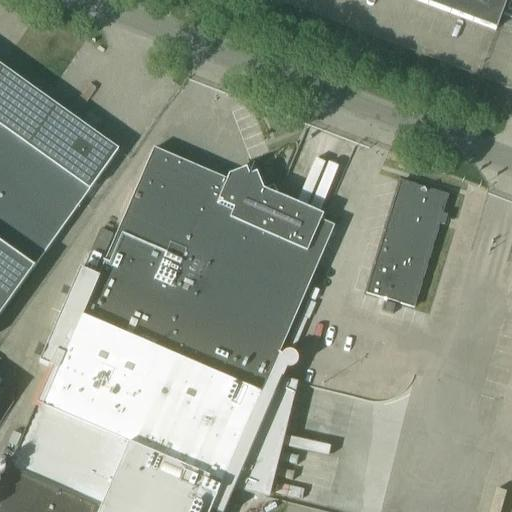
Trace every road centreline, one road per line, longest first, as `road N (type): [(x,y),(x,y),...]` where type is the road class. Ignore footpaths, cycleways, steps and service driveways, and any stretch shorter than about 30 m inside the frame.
road 1 (unclassified): [(511,164),(80,0)]
road 2 (unknown): [(0,441),(64,265),(205,47)]
road 3 (unknown): [(511,49),(372,0)]
